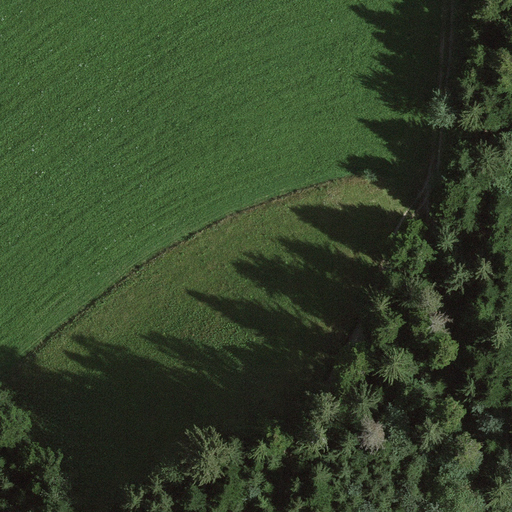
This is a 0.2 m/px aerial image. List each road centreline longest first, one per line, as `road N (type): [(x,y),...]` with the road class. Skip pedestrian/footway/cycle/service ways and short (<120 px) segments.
road 1 (track): [(452,0),(433,268),(493,511)]
road 2 (track): [(435,190),(412,216),(366,321),(295,436),(275,511)]
